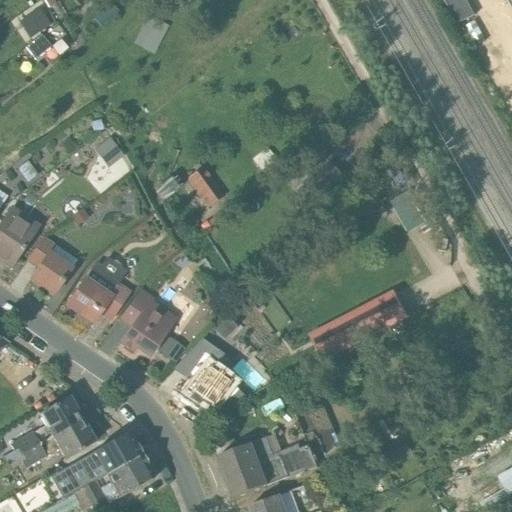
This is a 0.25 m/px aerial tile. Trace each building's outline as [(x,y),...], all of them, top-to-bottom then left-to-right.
[(56,5),(53,0),(42,0),(49,10),(56,5)] [(115,0),(93,18),(100,27),(123,10),(115,0)] [(445,0),(452,22),(471,16),(465,0),(445,0)] [(41,7),(30,15),(30,16),(42,34),(43,34),(54,27),(41,7)] [(148,16),(133,45),(150,54),(155,44),(156,45),(166,26),(148,16)] [(41,36),(25,49),(35,61),(51,49),(41,36)] [(101,120),(90,124),(93,134),(104,131),(101,120)] [(111,137),(93,150),(107,169),(124,156),(111,137)] [(329,162),(297,192),(320,218),(353,188),(329,162)] [(203,169),(186,181),(207,210),(224,198),(203,169)] [(399,170),(391,178),(392,179),(402,190),(410,182),(406,177),(403,175),(399,170)] [(28,219),(12,208),(0,225),(0,260),(11,268),(35,233),(24,225),(28,219)] [(84,208),(71,217),(78,227),(91,218),(84,208)] [(206,221),(199,225),(204,232),(211,227),(206,221)] [(53,297),(64,280),(72,269),(50,253),(55,246),(43,238),(38,245),(27,262),(38,269),(30,281),(53,297)] [(101,266),(98,264),(79,291),(67,307),(92,325),(103,308),(113,315),(130,292),(118,285),(122,280),(101,266)] [(149,358),(161,342),(172,325),(146,308),(153,299),(141,292),(132,304),(121,321),(132,329),(120,344),(132,353),(135,348),(149,358)] [(398,323),(384,295),(306,336),(317,356),(321,362),(398,323)] [(175,364),(185,350),(168,338),(157,352),(175,364)] [(228,366),(214,356),(206,369),(192,360),(182,375),(196,384),(190,393),(213,409),(231,383),(222,376),(228,366)] [(295,389),(310,381),(317,393),(333,384),(321,362),(317,356),(301,365),(286,373),(295,389)] [(6,466),(81,422),(69,399),(39,417),(44,428),(12,446),(15,451),(2,459),(6,466)] [(399,412),(365,431),(376,450),(409,431),(399,412)] [(58,451),(64,461),(94,444),(81,422),(6,466),(9,471),(22,465),(25,470),(58,451)] [(92,455),(77,463),(89,486),(95,483),(99,467),(105,477),(141,456),(135,445),(134,446),(128,434),(110,443),(92,453),(92,455)] [(234,500),(252,493),(317,468),(308,447),(300,450),(298,446),(274,456),(267,439),(237,451),(218,458),(234,500)] [(380,452),(389,466),(409,453),(401,439),(380,452)] [(89,486),(71,497),(79,511),(83,511),(91,508),(93,511),(96,511),(119,500),(135,490),(153,480),(147,468),(141,456),(105,477),(109,485),(99,490),(95,483),(89,486)] [(503,491),(511,487),(511,464),(495,472),(503,491)] [(250,511),(286,511),(281,496),(249,508),(250,511)] [(68,511),(70,511),(64,501),(56,505),(55,506),(44,511),(68,511)]
